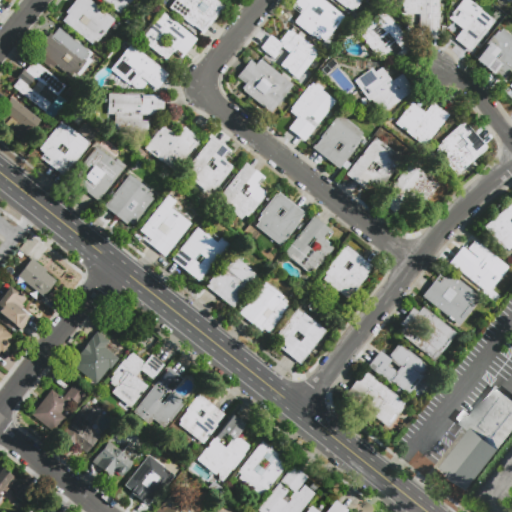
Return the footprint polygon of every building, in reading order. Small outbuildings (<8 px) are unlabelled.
[(64,13),(73,0),(90,0),(114,19),(96,42),(94,40),(91,44),(61,21),(66,14),(64,13)] [(99,0),(130,0),(119,15),(99,0)] [(215,0),(224,7),(202,34),(192,26),(191,27),(166,7),(171,0),(215,0)] [(290,7),(295,0),(323,0),(344,17),(325,41),(320,38),(318,40),(311,35),(310,36),(292,22),(298,14),(290,7)] [(360,0),(359,2),(362,4),(358,9),(356,8),(354,10),(353,9),(350,12),(347,9),(346,10),(332,0),(360,0)] [(438,0),(439,37),(420,37),(419,16),(405,16),(405,14),(402,14),(402,9),(400,9),(400,0),(438,0)] [(470,52),(453,39),(461,29),(447,17),(460,0),(469,0),(481,9),(480,10),(494,21),(470,52)] [(379,61),(364,44),(366,43),(356,32),(383,10),(415,47),(399,62),(391,52),(390,53),(389,52),(379,61)] [(196,38),(179,58),(172,53),(165,62),(147,47),(148,46),(143,42),(145,40),(142,37),(164,11),(196,38)] [(37,52),(50,35),(51,36),(58,27),(88,51),(84,55),(88,58),(84,62),(87,64),(77,76),(72,72),(68,77),(37,52)] [(511,37),(511,68),(511,67),(502,78),(494,72),(493,74),(475,60),(479,55),(478,55),(497,31),(499,32),(502,29),(511,37)] [(296,80),(278,66),(288,54),(282,49),(274,60),(261,50),(271,37),(279,44),(290,31),(296,35),(297,34),(314,47),(312,49),(317,53),(296,80)] [(157,91),(145,83),(139,91),(131,85),(130,87),(109,71),(129,44),(129,43),(170,74),(157,91)] [(235,78),(250,59),(256,63),(260,59),(293,84),(270,114),(243,93),(244,92),(240,89),(244,84),(235,78)] [(33,60),(72,91),(68,97),(60,91),(44,113),(11,87),(33,60)] [(353,80),(371,67),(374,71),(381,66),(391,80),(402,73),(414,91),(380,114),(371,100),(368,102),(353,80)] [(304,140),(288,128),(296,118),(289,112),(292,107),(291,107),(308,84),(310,86),(312,83),(315,85),(316,83),(322,88),(321,90),(335,101),(304,140)] [(164,95),(163,115),(141,114),(141,120),(148,120),(148,129),(144,132),(133,132),(133,130),(133,129),(117,129),(117,127),(108,127),(108,114),(107,114),(107,93),(164,95)] [(0,113),(11,100),(39,123),(23,144),(0,125),(0,113)] [(449,115),(423,148),(393,125),(411,101),(425,112),(432,102),(449,115)] [(339,168),(312,147),(338,114),(363,133),(359,137),(361,139),(353,149),(354,150),(339,168)] [(487,146),(477,155),(478,156),(455,176),(435,154),(438,151),(434,146),(463,120),(487,146)] [(37,151),(59,123),(64,127),(66,125),(89,143),(71,166),(69,165),(61,175),(42,161),(45,157),(37,151)] [(183,125),(197,135),(194,138),(199,141),(175,173),(144,149),(161,126),(163,128),(165,126),(176,135),(183,125)] [(212,136),(231,151),(224,160),(233,167),(217,187),(216,186),(212,191),(211,190),(207,194),(182,173),(212,136)] [(365,191),(345,174),(374,139),(402,162),(382,187),(374,180),(372,183),(365,191)] [(96,202),(69,180),(96,146),(114,160),(116,158),(126,165),(96,202)] [(245,163),(264,177),(257,186),(266,193),(250,213),(246,217),(244,215),(240,220),(215,201),(245,163)] [(380,203),(390,191),(400,198),(402,194),(393,187),(411,164),(438,184),(430,194),(432,195),(416,215),(404,206),(396,216),(380,203)] [(103,208),(130,173),(148,187),(146,190),(151,194),(149,197),(152,200),(138,217),(137,216),(131,223),(124,218),(121,222),(103,208)] [(278,193),(304,213),(298,221),(299,222),(280,245),(255,225),(258,221),(257,219),(260,215),(259,214),(275,193),(277,194),(278,193)] [(163,256),(140,238),(144,234),(139,230),(166,194),(174,201),(169,207),(190,223),(178,238),(163,256)] [(483,226),(511,201),(511,245),(508,249),(507,247),(505,249),(500,243),(499,244),(488,232),(483,226)] [(333,233),(327,241),(335,247),(319,267),(318,266),(313,272),(310,270),(307,273),(283,255),(312,217),(333,233)] [(209,238),(213,233),(227,244),(198,281),(170,259),(196,227),(209,238)] [(346,246),(372,266),(365,274),(367,276),(348,299),(323,279),(326,274),(324,273),(328,268),(328,267),(344,247),(345,248),(346,246)] [(488,252),(508,267),(487,293),(448,263),(461,247),(478,259),(485,250),(488,252)] [(205,287),(233,308),(241,298),(238,296),(247,285),(249,286),(258,275),(251,270),(252,269),(247,265),(246,266),(233,256),(227,264),(224,262),(205,287)] [(55,280),(41,298),(16,278),(32,258),(47,269),(45,272),(55,280)] [(440,273),(444,276),(448,271),(480,297),(457,326),(437,310),(421,297),(440,273)] [(31,317),(21,331),(0,315),(0,298),(4,293),(0,289),(0,276),(4,279),(6,277),(18,287),(16,290),(26,298),(21,305),(23,306),(21,309),(31,317)] [(263,281),(283,297),(281,300),(282,301),(283,299),(287,302),(286,304),(288,306),(282,314),(283,315),(268,334),(264,332),(263,333),(238,313),(263,281)] [(437,357),(418,343),(424,335),(426,337),(430,332),(421,325),(414,335),(399,323),(412,307),(418,311),(422,306),(436,317),(456,333),(437,357)] [(273,337),(295,309),(302,314),(303,312),(326,330),(299,365),(274,345),(278,341),(273,337)] [(0,328),(2,330),(3,329),(11,335),(6,341),(8,343),(1,353),(0,352),(0,328)] [(119,360),(111,370),(109,368),(95,385),(69,365),(95,332),(108,342),(103,347),(119,360)] [(424,376),(408,398),(367,367),(379,351),(389,359),(400,344),(406,349),(407,349),(422,360),(421,362),(427,366),(421,374),(424,376)] [(147,386),(129,408),(109,392),(113,387),(106,382),(112,375),(111,374),(123,359),(124,360),(130,352),(142,362),(141,363),(143,364),(151,354),(164,365),(152,379),(140,369),(134,376),(147,386)] [(148,424),(132,412),(167,367),(182,379),(172,392),(185,402),(164,429),(151,419),(148,424)] [(346,393),(364,370),(402,399),(401,400),(404,403),(402,406),(404,407),(388,428),(364,410),(373,399),(368,395),(361,404),(346,393)] [(85,395),(77,405),(69,399),(59,412),(65,417),(53,432),(30,414),(50,389),(61,397),(71,384),(85,395)] [(511,433),(468,490),(440,468),(469,430),(455,419),(461,410),(470,417),(494,386),(511,400),(511,433)] [(197,394),(206,401),(207,400),(224,414),(216,424),(217,425),(201,444),(175,423),(185,411),(183,409),(195,394),(196,395),(197,394)] [(72,447),(59,437),(85,404),(98,414),(87,428),(93,432),(90,435),(97,440),(87,454),(74,444),(72,447)] [(231,415),(243,424),(240,427),(242,428),(236,436),(249,446),(243,454),(244,455),(232,470),(231,469),(222,481),(195,460),(231,415)] [(260,441),(288,463),(263,494),(236,472),(260,441)] [(108,478),(90,464),(106,442),(119,452),(126,444),(135,451),(129,459),(132,461),(120,477),(113,472),(108,478)] [(146,508),(134,498),(143,487),(130,477),(146,457),(167,474),(153,492),(157,495),(146,508)] [(23,503),(13,494),(14,493),(8,488),(4,493),(1,491),(0,492),(0,466),(20,483),(22,482),(33,491),(23,503)] [(293,467),(306,477),(300,485),(314,496),(301,511),(259,511),(258,511),(293,467)] [(153,511),(165,498),(179,510),(184,504),(193,511),(153,511)] [(325,511),(335,501),(348,511),(347,511),(305,511),(310,506),(317,511),(325,511)]
